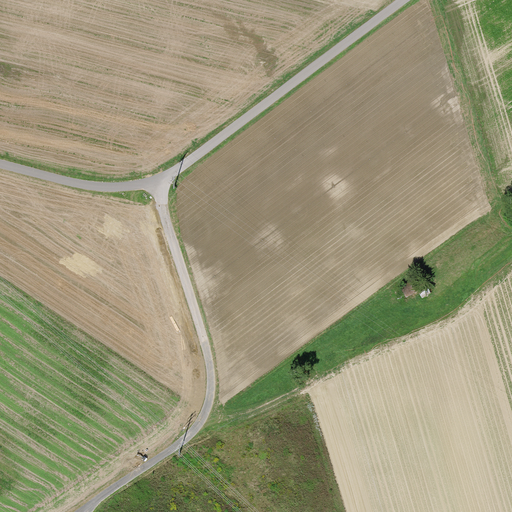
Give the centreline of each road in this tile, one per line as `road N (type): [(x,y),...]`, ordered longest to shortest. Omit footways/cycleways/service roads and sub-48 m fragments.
road 1 (unclassified): [(404,0),(158,183),(105,187),(0,163)]
road 2 (track): [(158,183),(211,384),(202,419),(184,441),(79,511)]
